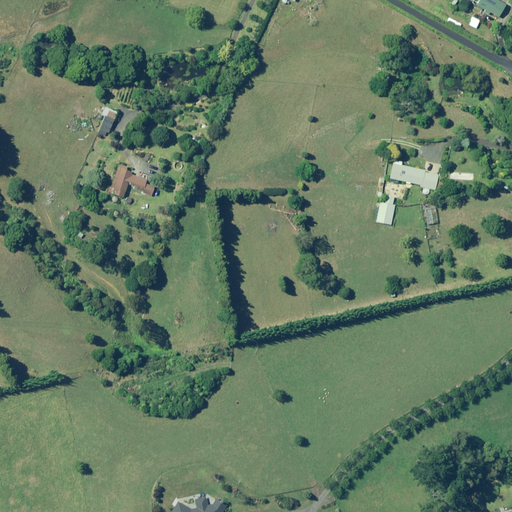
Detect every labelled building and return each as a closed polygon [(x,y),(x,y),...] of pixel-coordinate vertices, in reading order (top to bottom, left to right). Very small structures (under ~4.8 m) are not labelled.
[(506,4),(499,0),(477,0),(474,6),(481,9),(482,8),(485,10),(484,12),(488,14),(489,12),(498,17),(506,4)] [(107,135),(115,112),(102,107),(99,115),(102,116),(97,131),(107,135)] [(200,141),(193,135),(190,138),(197,145),(200,141)] [(435,189),(438,175),(424,172),(424,169),(401,165),(401,162),(391,160),(387,180),(420,185),(419,187),(425,188),(427,188),(435,189)] [(127,167),(116,164),(108,187),(111,188),(109,194),(121,198),(125,185),(132,187),(131,189),(151,196),(154,186),(144,183),(146,179),(130,174),(131,172),(126,170),(127,167)] [(473,173),(450,172),(450,179),(473,180),(473,173)] [(438,223),(435,207),(424,209),(427,225),(438,223)] [(221,511),(225,505),(215,498),(211,503),(207,505),(204,496),(192,499),(195,508),(189,509),(176,501),(169,511),(221,511)]
